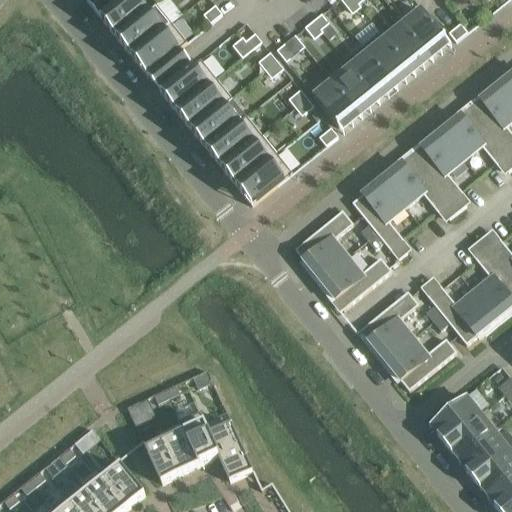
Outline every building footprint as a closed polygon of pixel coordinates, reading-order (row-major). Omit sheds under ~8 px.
[(112,0),(91,0),(87,3),(101,20),(118,7),(112,0)] [(156,7),(148,13),(138,0),(126,0),(118,7),(101,20),(116,40),(157,7),(156,7)] [(352,0),(343,0),(341,2),(348,11),(357,5),(352,0)] [(131,59),(172,26),(157,7),(116,40),(131,59)] [(213,25),(223,17),(216,9),(207,16),(213,25)] [(447,43),(423,13),(404,28),(429,58),(447,43)] [(314,24),(321,33),(329,27),(322,18),(314,24)] [(314,24),(306,31),(313,40),(321,33),(314,24)] [(131,59),(147,78),(187,45),(172,26),(131,59)] [(429,58),(404,28),(387,42),(411,72),(429,58)] [(456,45),(465,37),(458,29),(449,36),(456,45)] [(246,45),(253,53),(262,46),(256,37),(246,45)] [(411,72),(387,42),(369,56),(393,86),(411,72)] [(277,53),(285,63),(293,56),(286,47),(277,53)] [(271,56),(262,63),(268,72),(277,64),(271,56)] [(393,86),(369,56),(351,71),(375,101),(393,86)] [(161,95),(177,115),(217,82),(201,63),(161,95)] [(268,72),(275,80),(284,73),(277,64),(268,72)] [(375,101),(351,71),(334,85),(358,115),(375,101)] [(511,72),(498,84),(511,101),(511,72)] [(192,133),(232,101),(217,82),(177,115),(192,133)] [(471,111),(511,161),(511,136),(507,130),(511,125),(511,101),(498,84),(484,95),(487,99),(471,111)] [(358,115),(334,85),(315,100),(339,130),(358,115)] [(292,101),(298,109),(307,102),(301,94),(292,101)] [(207,152),(247,119),(232,101),(192,133),(207,152)] [(314,110),(307,102),(298,109),(305,117),(314,110)] [(509,175),(511,172),(511,161),(471,111),(456,123),(453,120),(439,132),(465,163),(482,150),(498,169),(502,166),(509,175)] [(207,152),(222,171),(262,138),(247,119),(207,152)] [(332,132),(323,139),(329,147),(338,140),(332,132)] [(412,158),(458,215),(467,208),(460,200),(464,197),(448,177),(465,163),(439,132),(425,143),(428,146),(412,158)] [(222,171),(237,189),(277,157),(262,138),(222,171)] [(293,176),(277,157),(237,189),(252,209),(293,176)] [(450,222),(458,215),(412,158),(397,171),(395,168),(381,179),(406,211),(423,197),(439,217),(443,214),(450,222)] [(353,207),(399,263),(408,256),(401,248),(405,245),(389,225),(406,211),(381,179),(366,190),(369,193),(353,207)] [(305,271),(317,285),(349,260),(335,243),(354,227),(343,214),(295,253),(308,269),(305,271)] [(361,235),(368,244),(377,237),(369,228),(361,235)] [(489,236),(480,243),(511,281),(511,256),(500,241),(496,244),(489,236)] [(368,244),(376,253),(384,246),(377,237),(368,244)] [(511,311),(511,281),(480,243),(472,250),(479,258),(475,261),(491,281),(474,295),(499,327),(511,316),(511,313),(511,312),(511,311)] [(392,275),(381,262),(362,277),(349,260),(317,285),(328,299),(331,297),(344,313),(392,275)] [(483,335),(485,338),(499,327),(474,295),(457,309),(441,289),(437,292),(430,284),(421,291),(467,348),(483,335)] [(414,341),(400,324),(419,308),(408,295),(361,334),(374,350),(371,352),(382,366),(414,341)] [(426,316),(433,325),(442,318),(435,309),(426,316)] [(441,334),(449,327),(442,318),(433,325),(441,334)] [(428,358),(414,341),(382,366),(393,380),(396,378),(409,394),(457,356),(447,343),(428,358)] [(208,374),(195,380),(200,392),(213,386),(208,374)] [(511,382),(511,381),(501,388),(508,396),(511,392),(511,382)] [(177,390),(166,395),(170,402),(180,398),(177,390)] [(166,395),(156,399),(159,407),(170,402),(166,395)] [(445,447),(450,443),(488,412),(480,418),(465,400),(435,424),(443,434),(438,438),(445,447)] [(140,407),(129,412),(133,420),(144,414),(140,407)] [(457,452),(464,460),(502,430),(488,412),(450,443),(445,447),(452,456),(457,452)] [(200,415),(179,425),(184,436),(185,435),(201,470),(219,461),(222,460),(211,436),(211,437),(205,426),(200,415)] [(232,426),(211,436),(222,460),(219,461),(223,468),(231,485),(254,474),(232,426)] [(503,431),(502,430),(464,460),(472,469),(466,474),(473,482),(509,454),(495,437),(503,431)] [(184,436),(167,443),(183,478),(201,470),(185,435),(184,436)] [(167,443),(147,453),(163,487),(183,478),(167,443)] [(493,496),(511,480),(511,451),(509,454),(473,482),(481,491),(486,487),(493,496)] [(69,453),(61,460),(66,466),(75,460),(69,453)] [(60,459),(53,465),(62,475),(69,470),(66,466),(61,460),(60,459)] [(122,469),(104,483),(127,511),(128,511),(146,498),(122,469)] [(40,477),(31,484),(36,491),(45,484),(40,477)] [(511,480),(493,496),(500,505),(495,509),(497,511),(508,511),(511,509),(511,480)] [(90,494),(89,495),(103,511),(127,511),(104,483),(90,494)] [(31,484),(22,491),(27,498),(36,491),(31,484)] [(69,500),(78,511),(103,511),(89,495),(90,494),(85,488),(69,500)] [(67,497),(51,510),(52,511),(78,511),(69,500),(67,497)] [(13,498),(5,505),(10,511),(19,505),(13,498)]
